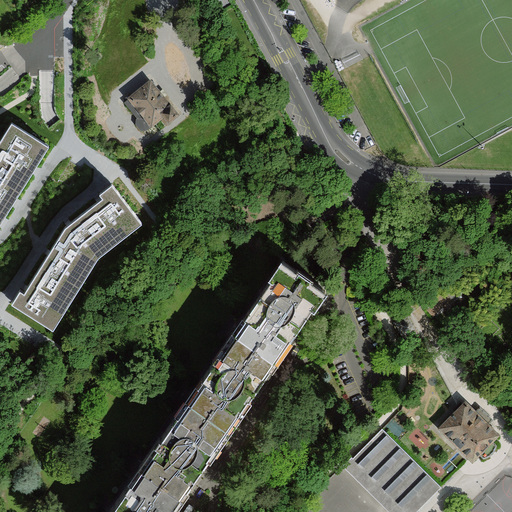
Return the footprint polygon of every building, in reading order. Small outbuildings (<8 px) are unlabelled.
[(151,82),(130,98),(143,115),(151,125),(162,117),(172,109),(170,106),(151,82)] [(172,109),(162,117),(167,123),(178,115),(171,106),(170,106),(172,109)] [(27,115),(22,109),(16,114),(22,120),(27,115)] [(151,125),(143,115),(137,120),(137,124),(141,130),(146,130),(151,125)] [(50,148),(11,124),(0,142),(0,225),(3,222),(16,201),(36,170),(50,148)] [(142,224),(113,185),(99,195),(103,199),(99,202),(70,225),(66,228),(49,255),(28,289),(24,295),(19,294),(13,305),(53,332),(98,260),(142,224)] [(284,261),(235,331),(276,360),(325,289),(284,261)] [(443,293),(453,304),(462,295),(454,287),(443,293)] [(443,293),(424,304),(434,315),(443,306),(447,310),(453,304),(443,293)] [(409,327),(404,319),(395,323),(405,341),(418,334),(413,325),(409,327)] [(188,399),(230,428),(251,398),(250,397),(276,360),(235,331),(233,331),(214,359),(215,360),(188,399)] [(141,466),(182,494),(208,457),(210,458),(230,428),(188,399),(161,437),(160,436),(140,465),(141,466)] [(466,402),(441,428),(473,460),(480,453),(492,441),(498,434),(488,424),(476,412),(466,402)] [(476,412),(488,424),(493,420),(481,407),(476,412)] [(389,511),(416,511),(442,486),(382,428),(353,458),(352,457),(343,466),(389,511)] [(497,445),(492,441),(480,453),(485,458),(488,457),(493,453),(495,451),(497,445)] [(169,511),(182,494),(141,466),(108,511),(169,511)]
